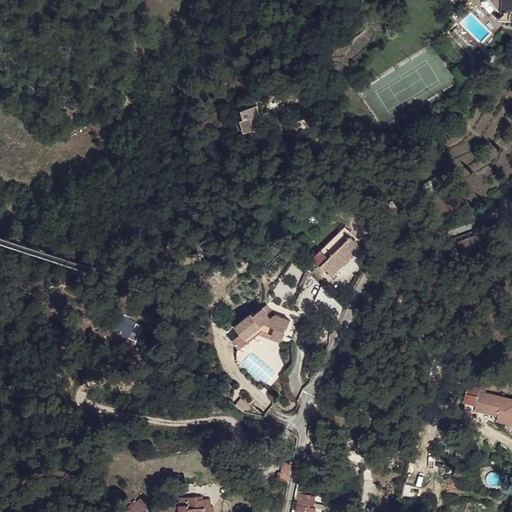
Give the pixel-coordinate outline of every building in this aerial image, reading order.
[(493,0),(489,0),(501,15),(503,13),(493,0)] [(511,0),(493,0),(503,13),(501,15),(504,19),(511,19),(511,0)] [(454,30),(451,33),(476,58),(479,54),(454,30)] [(244,130),(245,132),(260,127),(257,115),(241,120),(242,124),(244,130)] [(343,228),(313,258),(331,276),(361,246),(343,228)] [(267,305),(263,307),(270,318),(275,314),(267,305)] [(233,340),(240,349),(249,342),(246,338),(261,326),(263,327),(262,331),(283,339),(291,320),(275,314),(270,318),(263,307),(254,315),(252,313),(235,326),(241,333),(233,340)] [(246,338),(249,342),(257,334),(258,334),(262,331),(263,327),(261,326),(246,338)] [(262,331),(258,334),(281,343),(283,339),(262,331)] [(468,380),(463,403),(476,405),(477,398),(483,399),(486,385),(468,380)] [(463,403),(461,410),(474,413),(476,405),(463,403)] [(278,472),(276,480),(289,482),(293,461),(290,461),(290,463),(283,462),(281,472),(278,472)] [(130,508),(133,511),(137,511),(139,511),(144,507),(147,510),(148,511),(155,511),(156,510),(156,509),(155,507),(154,506),(154,505),(145,497),(144,498),(142,496),(130,508)] [(180,509),(180,511),(213,511),(213,506),(211,507),(210,499),(201,499),(200,496),(180,497),(180,502),(175,502),(175,509),(180,509)] [(300,496),(298,504),(306,505),(307,497),(300,496)]
